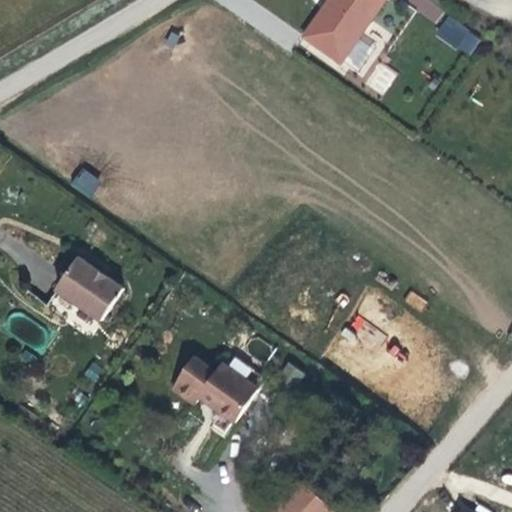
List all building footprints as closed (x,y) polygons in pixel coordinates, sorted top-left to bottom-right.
[(333,0),(331,4),(334,7),(329,13),(326,11),(306,40),(344,66),(390,0),(333,0)] [(331,4),(326,11),(329,13),(334,7),(331,4)] [(447,15),(435,33),(469,56),(481,39),(447,15)] [(384,95),(398,73),(378,62),(365,84),(384,95)] [(79,169),(72,189),(92,196),(99,177),(79,169)] [(101,324),(124,291),(79,259),(56,292),(101,324)] [(195,406),(200,399),(217,375),(194,359),(172,390),(195,406)] [(288,364),(275,382),(292,394),(305,376),(288,364)] [(83,377),(93,384),(101,372),(92,366),(83,377)] [(259,392),(223,367),(217,375),(200,399),(236,424),(259,392)] [(87,401),(81,397),(76,405),(82,409),(87,401)] [(334,511),(299,480),(270,511),(334,511)]
